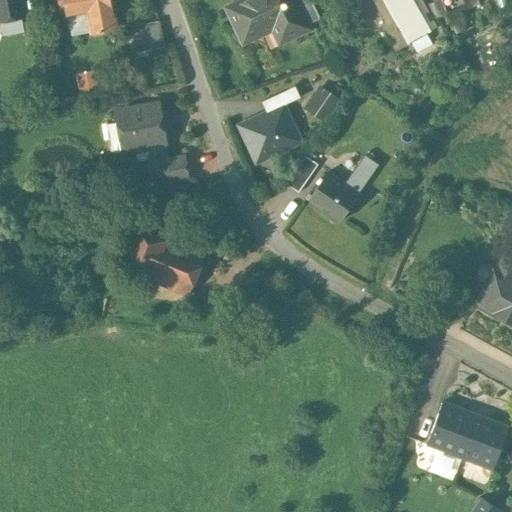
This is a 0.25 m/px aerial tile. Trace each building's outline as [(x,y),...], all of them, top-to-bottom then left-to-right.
[(18,0),(0,0),(0,22),(22,18),(18,0)] [(112,0),(60,0),(61,2),(59,2),(60,4),(61,4),(63,17),(88,13),(92,32),(116,28),(112,8),(114,8),(112,0)] [(246,0),(228,9),(243,41),(282,23),(289,37),(308,28),(307,25),(294,0),(246,0)] [(311,0),(294,0),(307,25),(320,19),(311,0)] [(412,0),(383,0),(408,44),(430,32),(412,0)] [(463,0),(466,8),(479,4),(478,0),(463,0)] [(157,23),(132,29),(135,41),(160,34),(157,23)] [(160,34),(135,41),(138,52),(163,46),(160,34)] [(319,85),(304,107),(325,122),(340,100),(319,85)] [(159,102),(115,110),(123,153),(135,151),(137,161),(150,159),(150,163),(167,159),(165,146),(167,145),(159,102)] [(300,142),(283,106),(240,126),(257,162),(300,142)] [(345,184),(328,172),(308,200),(340,222),(359,194),(358,193),(378,165),(364,155),(345,184)] [(150,163),(149,163),(152,179),(162,177),(163,183),(188,178),(185,156),(167,159),(150,163)] [(305,156),(285,184),(297,192),(318,165),(305,156)] [(211,245),(148,213),(129,252),(192,283),(211,245)] [(511,252),(505,249),(475,303),(511,323),(511,252)] [(507,427),(443,403),(427,444),(491,469),(507,427)] [(469,511),(497,511),(501,507),(479,495),(469,511)]
